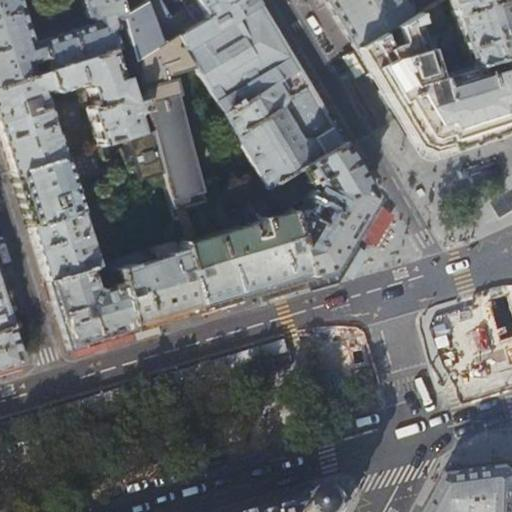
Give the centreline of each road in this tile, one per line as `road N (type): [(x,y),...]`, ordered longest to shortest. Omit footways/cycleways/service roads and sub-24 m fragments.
road 1 (primary): [(383,296),(57,391)]
road 2 (residential): [(275,0),(423,240),(436,279)]
road 3 (primary): [(121,511),(418,422)]
road 4 (residential): [(57,391),(0,209)]
road 5 (secondary): [(383,296),(418,422)]
